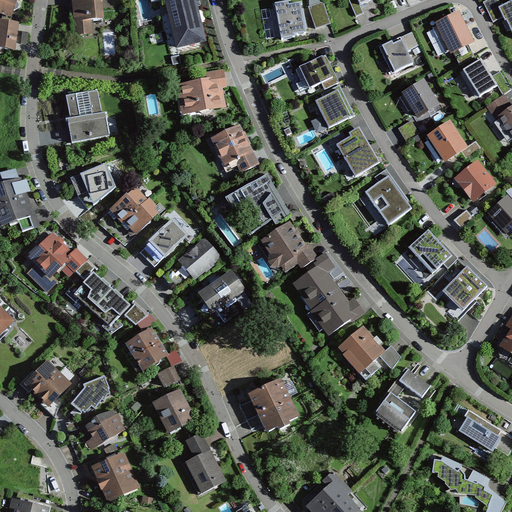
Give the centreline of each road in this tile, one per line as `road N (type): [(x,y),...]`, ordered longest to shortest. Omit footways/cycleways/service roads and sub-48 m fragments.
road 1 (residential): [(457,370),(377,297),(317,218),(270,139),(212,0)]
road 2 (residential): [(507,285),(416,187),(344,57),(350,39),(445,0)]
road 3 (residential): [(186,345),(151,297),(63,216),(41,174),(30,120),(39,28)]
road 4 (residential): [(277,511),(186,345)]
road 5 (residential): [(74,511),(47,443),(0,397)]
